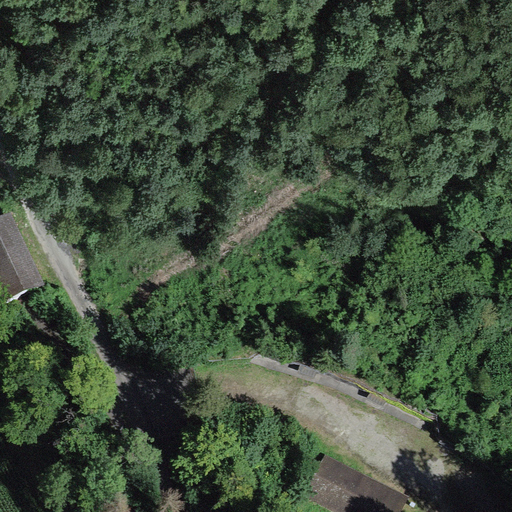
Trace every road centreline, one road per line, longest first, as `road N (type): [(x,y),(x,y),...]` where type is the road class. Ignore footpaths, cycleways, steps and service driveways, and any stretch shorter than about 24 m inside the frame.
road 1 (track): [(511,243),(440,228),(390,199),(305,73),(231,0)]
road 2 (track): [(56,252),(0,127)]
